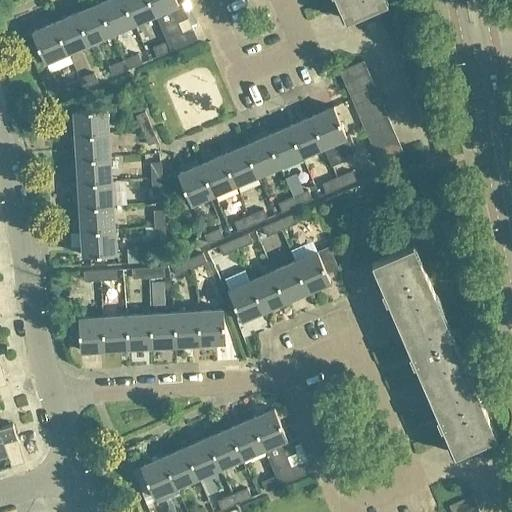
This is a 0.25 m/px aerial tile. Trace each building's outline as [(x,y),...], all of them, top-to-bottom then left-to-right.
[(134,24),(123,0),(106,0),(98,3),(112,34),(134,24)] [(156,15),(149,0),(123,0),(134,24),(155,15),(156,15)] [(188,18),(181,2),(178,4),(176,0),(149,0),(156,15),(155,15),(167,42),(168,42),(172,51),(172,52),(198,40),(193,29),(183,33),(178,23),(188,18)] [(336,0),(346,21),(387,3),(386,0),(336,0)] [(90,44),(112,34),(98,3),(76,13),(90,44)] [(68,53),(90,44),(76,13),(54,23),(68,53)] [(68,53),(54,23),(31,33),(45,63),(68,53)] [(172,51),(168,42),(167,42),(153,49),(157,58),(172,51)] [(127,71),(142,64),(138,55),(123,61),(127,71)] [(127,71),(123,61),(108,68),(113,77),(127,71)] [(368,74),(363,63),(340,73),(344,81),(345,84),(368,74)] [(98,83),(94,74),(79,81),(83,90),(98,83)] [(373,85),(368,74),(345,84),(349,95),(373,85)] [(83,90),(79,81),(64,87),(68,96),(83,90)] [(378,96),(373,85),(349,95),(354,106),(378,96)] [(382,107),(378,96),(354,106),(359,117),(382,107)] [(357,150),(350,134),(346,136),(334,107),(312,116),(325,147),(332,165),(349,158),(347,154),(357,150)] [(364,128),(387,118),(382,107),(359,117),(364,128)] [(107,109),(74,111),(75,136),(108,134),(107,109)] [(151,127),(145,113),(135,117),(141,131),(151,127)] [(303,157),(325,147),(312,116),(289,126),(303,157)] [(392,129),(387,118),(364,128),(369,139),(392,129)] [(303,157),(289,126),(267,135),(281,166),(303,157)] [(157,142),(151,127),(141,131),(148,146),(157,142)] [(397,140),(392,129),(369,139),(373,150),(397,140)] [(77,159),(110,157),(108,134),(75,136),(77,159)] [(246,144),(259,176),(281,166),(267,135),(246,144)] [(378,161),(401,151),(401,150),(397,140),(373,150),(378,161)] [(236,185),(259,176),(246,144),(223,154),(236,185)] [(201,163),(215,195),(236,185),(223,154),(201,163)] [(111,182),(110,157),(77,159),(78,184),(111,182)] [(162,179),(161,163),(150,163),(151,179),(162,179)] [(215,195),(201,163),(178,173),(191,205),(215,195)] [(342,186),(357,180),(352,171),(338,177),(342,186)] [(342,186),(338,177),(323,183),(327,193),(342,186)] [(163,195),(162,179),(151,179),(152,195),(163,195)] [(79,208),(113,206),(111,182),(78,184),(79,208)] [(312,199),(308,190),(293,196),(297,205),(312,199)] [(297,205),(293,196),(278,203),(282,212),(297,205)] [(114,230),(113,206),(79,208),(81,232),(114,230)] [(149,209),(133,206),(131,218),(146,221),(149,209)] [(268,218),(264,209),(249,215),(253,225),(268,218)] [(164,227),(163,211),(153,211),(154,227),(164,227)] [(253,225),(249,215),(234,222),(238,231),(253,225)] [(296,224),(292,215),(278,221),(281,230),(296,224)] [(281,230),(278,221),(263,228),(267,237),(281,230)] [(165,243),(164,227),(154,227),(155,243),(165,243)] [(223,238),(219,228),(205,234),(209,244),(223,238)] [(115,254),(114,230),(81,232),(82,256),(115,254)] [(117,233),(117,244),(145,242),(144,231),(117,233)] [(252,243),(248,234),(233,241),(237,250),(252,243)] [(237,250),(233,241),(219,247),(222,256),(237,250)] [(441,309),(414,245),(372,263),(399,327),(441,309)] [(294,262),(307,291),(330,282),(327,275),(338,271),(328,247),(317,252),(294,262)] [(192,269),(207,263),(203,254),(188,260),(192,269)] [(192,269),(188,260),(173,267),(177,276),(192,269)] [(307,291),(294,262),(273,271),(272,271),(285,301),(307,291)] [(164,278),(164,267),(147,268),(148,279),(164,278)] [(148,279),(147,268),(131,269),(132,280),(148,279)] [(116,280),(115,270),(99,271),(100,281),(116,280)] [(100,281),(99,271),(83,272),(84,282),(100,281)] [(250,281),(263,311),(285,301),(272,271),(250,281)] [(263,311),(250,281),(228,291),(241,321),(263,311)] [(225,342),(223,309),(198,310),(200,337),(201,344),(225,342)] [(468,372),(451,333),(441,309),(399,327),(427,391),(468,372)] [(200,337),(198,310),(174,312),(176,337),(176,345),(201,344),(200,337)] [(153,347),(176,345),(176,337),(174,312),(151,313),(152,337),(153,347)] [(152,337),(151,313),(126,315),(128,337),(129,348),(153,347),(152,337)] [(128,337),(126,315),(103,316),(104,337),(105,350),(129,348),(128,337)] [(104,337),(103,316),(78,318),(80,351),(105,350),(104,337)] [(474,385),(468,372),(427,391),(455,455),(467,450),(483,443),(496,438),(474,385)] [(296,453),(289,437),(286,439),(274,410),(251,419),(264,449),(263,450),(275,477),(279,486),(305,475),(301,464),(291,468),(286,457),(296,453)] [(264,449),(251,419),(228,429),(241,459),(263,450),(264,449)] [(25,463),(13,424),(0,428),(0,427),(0,457),(8,455),(12,467),(25,463)] [(219,468),(241,459),(228,429),(206,439),(219,468)] [(185,448),(198,478),(219,468),(206,439),(185,448)] [(198,478),(185,448),(162,458),(176,487),(198,478)] [(176,487),(162,458),(140,467),(153,497),(176,487)] [(279,486),(275,477),(261,483),(265,492),(279,486)] [(236,504),(251,498),(247,489),(232,496),(236,504)] [(236,504),(232,496),(217,502),(221,511),(236,504)] [(465,511),(477,507),(472,496),(449,506),(451,511),(465,511)]
